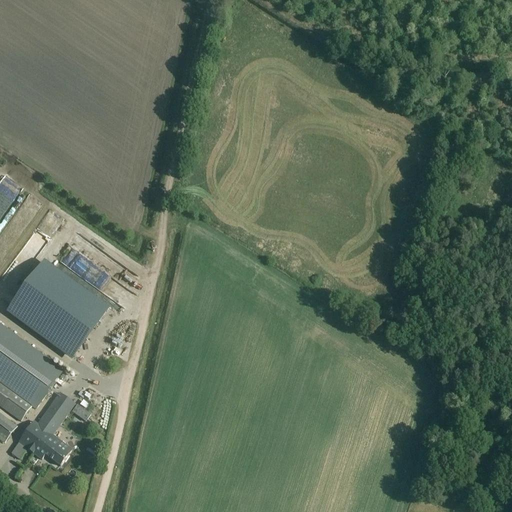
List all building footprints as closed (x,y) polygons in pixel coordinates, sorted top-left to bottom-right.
[(64,254),(58,262),(89,283),(94,275),(64,254)] [(10,310),(74,358),(107,313),(43,265),(10,310)] [(0,386),(32,409),(33,408),(37,410),(63,374),(0,328),(0,386)] [(61,468),(73,451),(52,437),(66,418),(75,405),(60,394),(51,407),(38,425),(34,423),(19,444),(42,461),(45,457),(61,468)] [(0,440),(5,445),(17,429),(0,416),(0,440)] [(69,436),(64,442),(70,448),(76,442),(69,436)] [(14,444),(7,456),(15,461),(22,449),(14,444)]
